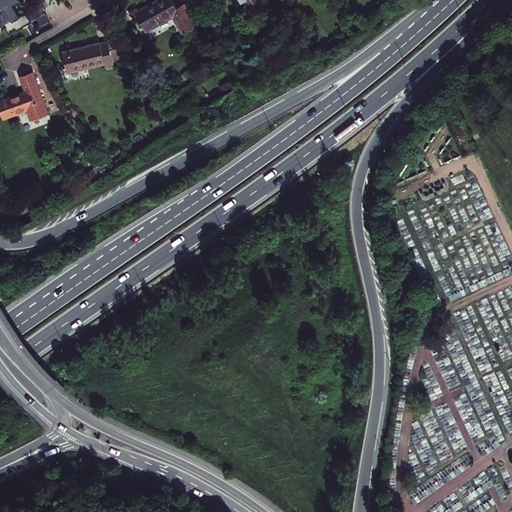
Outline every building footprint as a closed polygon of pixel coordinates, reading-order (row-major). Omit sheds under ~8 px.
[(23,0),(0,0),(0,13),(2,12),(10,27),(13,25),(16,31),(38,19),(33,10),(27,14),(24,9),(20,2),(23,0)] [(184,35),(198,27),(184,2),(183,0),(178,3),(175,0),(150,0),(139,7),(138,4),(133,7),(145,28),(160,19),(171,13),(184,35)] [(187,0),(184,2),(198,27),(210,21),(196,0),(187,0)] [(104,59),(105,63),(113,61),(108,38),(99,40),(99,39),(84,43),(62,48),(67,68),(104,59)] [(0,94),(0,104),(3,114),(26,107),(30,116),(48,110),(34,67),(19,72),(24,86),(12,90),(0,94)]
